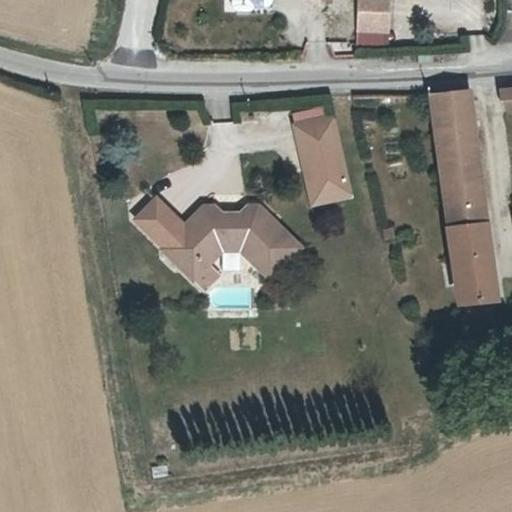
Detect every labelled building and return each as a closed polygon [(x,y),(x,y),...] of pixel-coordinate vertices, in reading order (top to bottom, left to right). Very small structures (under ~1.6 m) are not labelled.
[(270,0),(230,0),(231,5),(235,9),(249,9),(253,5),(266,4),(270,0)] [(354,0),(354,44),(389,44),(389,0),(354,0)] [(511,87),(493,89),(496,109),(511,107),(511,87)] [(468,93),(433,97),(461,302),(495,297),(468,93)] [(311,202),(351,194),(334,117),(295,125),(311,202)] [(164,249),(185,226),(155,199),(134,223),(164,249)] [(164,249),(162,251),(198,281),(226,250),(246,251),(275,276),(304,243),(260,204),(258,203),(253,202),(247,203),(236,212),(225,213),(214,204),(209,205),(206,205),(202,206),(185,226),(164,249)]
